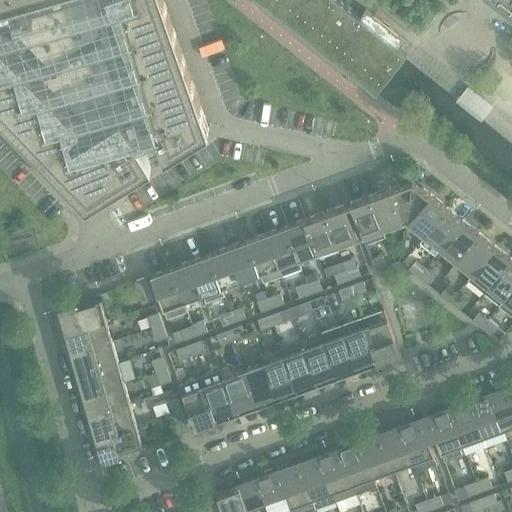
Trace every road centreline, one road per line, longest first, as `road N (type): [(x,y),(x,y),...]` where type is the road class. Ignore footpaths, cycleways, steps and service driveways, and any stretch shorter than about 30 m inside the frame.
road 1 (residential): [(511,217),(408,137),(20,277)]
road 2 (residential): [(90,508),(511,350)]
road 3 (residential): [(90,508),(20,277)]
